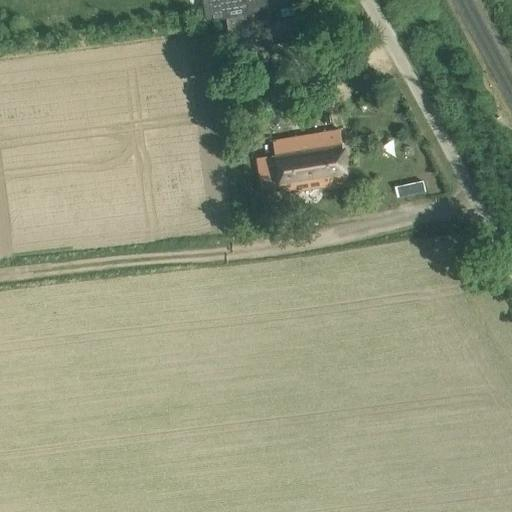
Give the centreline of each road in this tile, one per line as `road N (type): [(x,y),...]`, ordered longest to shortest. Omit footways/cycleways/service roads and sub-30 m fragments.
road 1 (track): [(478,197),(288,247),(0,279)]
road 2 (unclassified): [(511,265),(361,0)]
